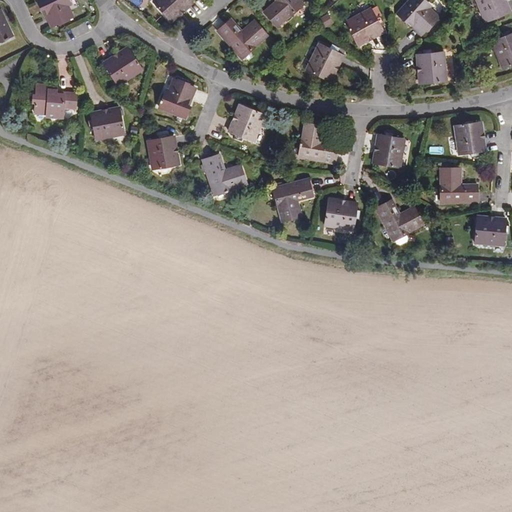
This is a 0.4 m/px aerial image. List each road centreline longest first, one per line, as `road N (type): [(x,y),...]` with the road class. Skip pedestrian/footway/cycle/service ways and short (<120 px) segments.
road 1 (residential): [(362,111),(220,77)]
road 2 (residential): [(115,14),(98,34),(61,48),(36,40),(14,0)]
road 3 (residential): [(504,96),(378,111)]
